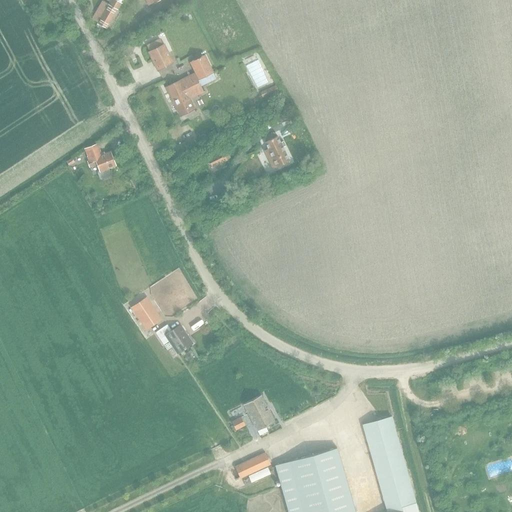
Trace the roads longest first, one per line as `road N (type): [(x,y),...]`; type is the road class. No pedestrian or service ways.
road 1 (unclassified): [(70,0),(190,249),(245,321),(284,347),(359,372),(394,372),(511,342)]
road 2 (track): [(433,511),(394,372)]
